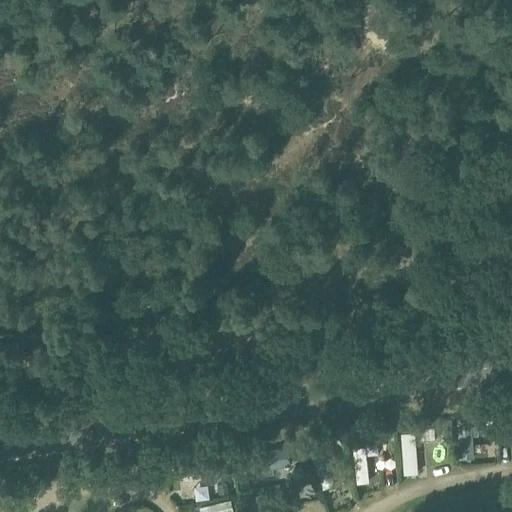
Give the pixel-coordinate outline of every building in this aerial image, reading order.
[(454,430),(453,418),(444,419),(445,431),(454,430)] [(457,419),(461,457),(474,456),(472,435),(478,434),(477,425),(471,425),(471,418),(457,419)] [(418,472),(415,431),(401,432),(404,473),(418,472)] [(307,452),(317,450),(315,440),(305,441),(307,452)] [(353,447),(357,482),(369,481),(366,445),(353,447)] [(289,446),(239,453),(242,471),(264,467),(265,473),(273,472),(272,466),(292,463),(289,446)] [(335,463),(330,449),(313,454),(323,487),(335,483),(329,465),(335,463)] [(192,451),(170,454),(172,466),(194,463),(192,451)] [(250,485),(249,476),(240,477),(241,486),(250,485)] [(61,509),(95,499),(91,485),(56,495),(61,509)] [(242,495),(245,506),(254,504),(251,493),(242,495)] [(281,511),(279,503),(248,511),(281,511)]
